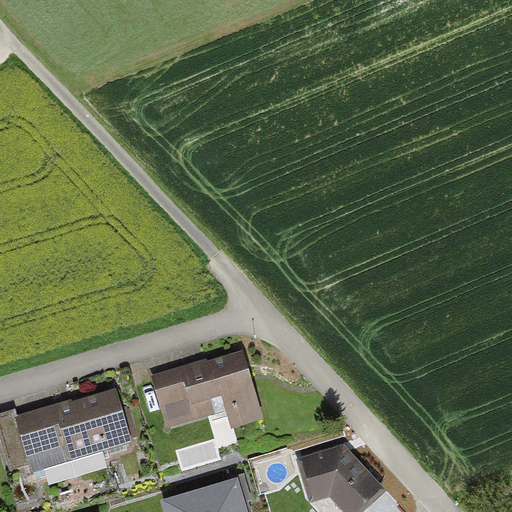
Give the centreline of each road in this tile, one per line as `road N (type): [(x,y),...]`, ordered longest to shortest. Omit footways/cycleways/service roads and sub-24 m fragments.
road 1 (track): [(0,30),(211,253)]
road 2 (residential): [(254,304),(448,511)]
road 3 (residential): [(254,304),(0,388)]
